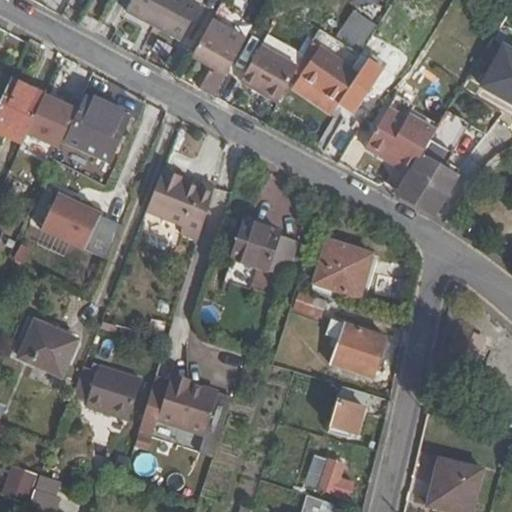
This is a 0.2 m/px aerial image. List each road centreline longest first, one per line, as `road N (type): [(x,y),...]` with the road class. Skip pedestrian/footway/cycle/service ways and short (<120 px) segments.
road 1 (residential): [(0,3),(441,241)]
road 2 (residential): [(441,241),(378,511)]
